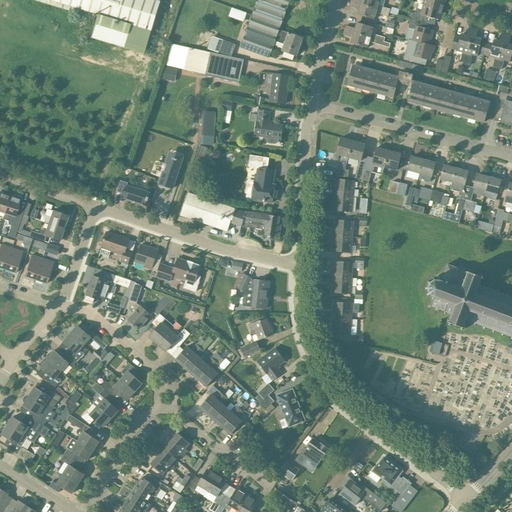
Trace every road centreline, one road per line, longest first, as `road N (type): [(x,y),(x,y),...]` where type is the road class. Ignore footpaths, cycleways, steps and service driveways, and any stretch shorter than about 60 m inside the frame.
road 1 (residential): [(467,496),(381,430),(325,369),(301,316),(294,264)]
road 2 (residential): [(294,264),(111,210),(97,214)]
road 3 (residential): [(511,158),(319,105)]
road 4 (residential): [(294,264),(305,129),(319,105)]
road 5 (residential): [(174,405),(171,385),(89,312),(58,306)]
road 6 (residential): [(84,511),(126,437),(156,408),(174,405)]
road 7 (residential): [(272,486),(234,454),(215,451),(174,405)]
